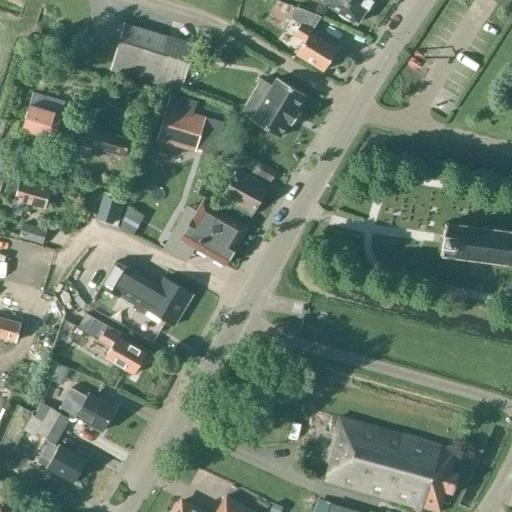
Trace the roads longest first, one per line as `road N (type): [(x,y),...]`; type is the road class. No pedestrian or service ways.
road 1 (tertiary): [(247,296),(425,0)]
road 2 (track): [(507,405),(232,323)]
road 3 (unclassified): [(31,320),(66,248),(104,236),(247,296)]
road 4 (tertiary): [(123,511),(247,296)]
road 5 (track): [(173,425),(375,511)]
